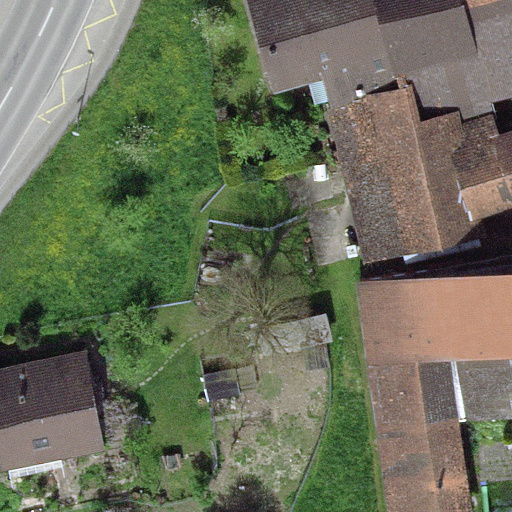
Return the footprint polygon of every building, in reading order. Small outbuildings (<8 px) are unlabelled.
[(424,103),(511,78),(511,0),(258,0),(279,75),(327,62),(335,92),(415,71),(424,103)] [(405,87),(333,104),(368,249),(471,224),(445,115),(414,122),(405,87)] [(511,198),(511,132),(489,141),(509,200),(511,198)] [(456,406),(511,398),(511,261),(364,282),(395,511),(416,511),(469,505),(456,406)] [(80,355),(0,369),(0,419),(7,457),(95,441),(80,355)]
